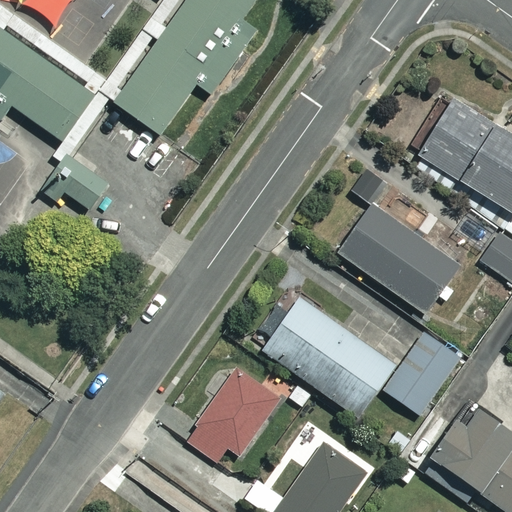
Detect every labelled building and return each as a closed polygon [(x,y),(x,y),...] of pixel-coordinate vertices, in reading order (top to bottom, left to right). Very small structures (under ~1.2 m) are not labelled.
[(253,0),(185,0),(112,103),(159,136),(195,84),(210,94),(256,29),(241,18),(253,0)] [(95,89),(0,21),(0,119),(11,104),(60,139),(95,89)] [(408,160),(511,222),(511,141),(443,100),(408,160)] [(105,186),(61,156),(40,187),(84,217),(105,186)] [(461,272),(373,212),(341,260),(428,320),(461,272)] [(498,234),(475,213),(456,235),(479,256),(498,234)] [(511,293),(511,241),(502,235),(482,265),(508,282),(497,298),(505,304),(511,293)] [(383,394),(399,370),(303,305),(290,324),(277,315),(264,335),(275,343),(266,357),(363,423),(383,394)] [(399,370),(383,394),(423,421),(462,363),(425,338),(402,372),(399,370)] [(282,405),(238,374),(188,445),(219,467),(230,452),(243,461),(282,405)] [(388,449),(414,469),(448,425),(433,413),(410,443),(399,435),(388,449)] [(511,511),(511,439),(485,420),(472,438),(461,430),(435,466),(500,511),(511,511)] [(345,511),(370,479),(327,447),(286,503),(260,484),(246,504),(256,511),(345,511)]
